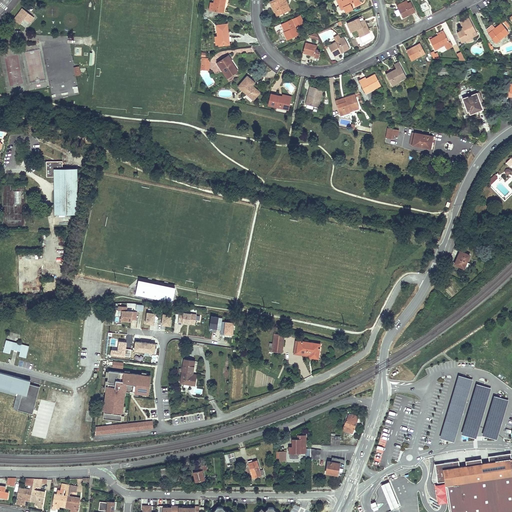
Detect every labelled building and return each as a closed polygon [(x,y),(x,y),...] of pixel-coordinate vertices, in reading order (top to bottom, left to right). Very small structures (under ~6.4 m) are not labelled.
[(212,11),(224,12),(225,8),(223,8),(224,3),(225,3),(225,0),(214,0),(214,3),(212,11)] [(290,9),(285,0),(273,0),(271,1),(277,15),(278,14),(288,10),(290,9)] [(336,0),(342,10),(345,8),(346,12),(353,9),(351,4),(353,2),(355,6),(361,3),(359,0),(336,0)] [(402,18),(415,12),(411,2),(407,4),(405,5),(403,2),(397,5),(398,8),(402,18)] [(30,24),(34,18),(23,9),(14,20),(20,24),(24,19),(30,24)] [(303,23),(300,15),(283,23),(274,27),(276,32),(285,28),(286,30),(284,31),(287,40),(299,34),(295,27),(303,23)] [(360,22),(358,18),(347,23),(351,32),(357,29),(360,36),(369,32),(365,21),(361,23),(360,22)] [(472,32),(475,30),(469,18),(460,22),(463,27),(464,30),(461,31),(457,33),(460,38),(463,37),(465,41),(465,40),(471,37),(474,36),(472,32)] [(508,32),(501,23),(495,28),(488,34),(495,42),(508,32)] [(219,45),(229,44),(227,24),(217,25),(218,36),(219,44),(219,45)] [(488,34),(495,28),(492,24),(485,30),(488,34)] [(438,35),(429,40),(435,50),(440,47),(443,52),(453,46),(450,42),(449,42),(444,32),(438,35)] [(336,42),(328,46),(334,57),(341,53),(340,50),(342,50),(343,52),(349,48),(344,38),(340,40),(336,42)] [(305,43),(303,53),(314,56),(319,57),(320,52),(318,51),(318,50),(316,49),(317,46),(305,43)] [(412,48),(406,51),(411,61),(425,53),(420,43),(416,45),(417,46),(412,48)] [(461,52),(457,54),(460,60),(465,60),(461,52)] [(217,63),(227,78),(236,72),(230,62),(232,61),(228,55),(217,63)] [(406,77),(399,62),(394,65),(396,69),(392,71),(393,72),(391,73),(390,72),(386,74),(391,84),(395,81),(396,82),(399,80),(406,77)] [(360,82),(365,93),(381,85),(375,75),(365,80),(360,82)] [(238,87),(253,99),(260,92),(252,85),(254,83),(247,76),(238,87)] [(50,86),(51,94),(64,93),(63,85),(50,86)] [(306,104),(318,107),(322,89),(311,86),(306,104)] [(474,94),(480,110),(483,109),(477,93),(474,94)] [(288,105),(290,106),(291,99),(287,98),(287,96),(282,94),(282,96),(281,98),(279,98),(279,96),(271,94),(268,105),(287,109),(288,105)] [(468,114),(480,110),(474,94),(463,98),(466,107),(468,114)] [(359,108),(355,95),(345,98),(346,101),(337,104),(340,115),(350,112),(350,111),(359,108)] [(388,128),(386,138),(393,139),(394,135),(398,136),(399,130),(388,128)] [(415,133),(413,145),(430,149),(433,136),(415,133)] [(78,214),(77,168),(63,168),(62,161),(56,161),(56,165),(52,165),(52,161),(46,161),(47,177),(54,176),(55,214),(78,214)] [(457,258),(455,264),(464,268),(470,255),(461,251),(458,258),(457,258)] [(137,286),(136,295),(172,302),(174,294),(172,293),(173,288),(141,282),(140,287),(137,286)] [(119,311),(122,311),(121,320),(132,321),(132,319),(137,320),(137,312),(127,311),(127,307),(119,306),(119,311)] [(156,313),(147,312),(146,323),(154,324),(156,313)] [(197,315),(180,312),(178,324),(182,325),(182,323),(195,325),(197,315)] [(163,314),(162,325),(170,326),(171,315),(163,314)] [(220,330),(222,318),(210,316),(208,328),(220,330)] [(225,322),(224,334),(232,335),(233,323),(225,322)] [(272,351),(282,352),(284,335),(274,334),(273,343),(272,351)] [(6,340),(3,352),(10,354),(11,349),(20,351),(19,356),(26,358),(29,346),(6,340)] [(111,350),(110,355),(130,356),(130,349),(125,349),(126,342),(118,341),(117,350),(111,350)] [(297,352),(299,342),(296,341),(294,354),(310,356),(309,357),(318,358),(318,356),(313,356),(313,355),(297,352)] [(320,344),(299,341),(299,342),(297,352),(313,355),(313,356),(318,356),(320,344)] [(156,345),(135,343),(134,353),(154,355),(156,345)] [(195,361),(184,359),(181,383),(184,383),(189,384),(195,385),(196,375),(193,374),(191,374),(192,371),(193,371),(195,361)] [(124,396),(125,395),(122,395),(123,391),(126,392),(130,392),(130,391),(135,392),(135,393),(136,393),(143,394),(143,393),(149,393),(150,384),(147,384),(148,376),(142,375),(130,373),(130,374),(125,374),(125,373),(109,371),(108,379),(108,381),(109,381),(107,392),(106,391),(105,404),(106,404),(105,410),(104,410),(103,418),(121,420),(122,415),(121,415),(122,412),(123,406),(124,396)] [(21,378),(0,372),(0,388),(17,393),(21,378)] [(17,393),(0,388),(0,391),(17,396),(13,409),(17,410),(24,383),(29,384),(30,381),(21,378),(17,393)] [(29,384),(24,383),(17,410),(32,414),(39,387),(29,384)] [(42,388),(39,387),(32,414),(34,415),(42,388)] [(352,433),(358,417),(351,414),(351,416),(349,415),(343,429),(352,433)] [(50,419),(36,416),(31,435),(45,439),(50,419)] [(153,421),(96,427),(95,434),(153,428),(153,421)] [(290,459),(298,459),(298,455),(300,453),(300,452),(306,452),(306,436),(299,436),(299,440),(293,440),(293,447),(290,447),(290,459)] [(331,445),(340,445),(340,436),(335,436),(331,436),(331,445)] [(321,450),(311,449),(311,458),(319,459),(321,450)] [(286,460),(286,452),(277,452),(277,459),(280,459),(280,460),(286,460)] [(234,453),(227,454),(229,462),(236,460),(234,453)] [(511,511),(511,455),(491,458),(492,464),(485,465),(469,466),(462,467),(461,460),(459,461),(437,463),(439,482),(447,481),(450,511),(511,511)] [(331,462),(328,461),(326,473),(338,475),(338,474),(342,474),(345,460),(332,458),(331,462)] [(250,468),(253,478),(265,474),(263,469),(261,470),(258,460),(252,462),(252,460),(248,461),(249,466),(251,465),(251,467),(250,468)] [(194,472),(196,481),(205,479),(202,470),(207,469),(206,465),(199,467),(200,470),(196,471),(194,472)] [(168,468),(161,469),(162,474),(163,477),(170,476),(168,468)] [(34,479),(24,479),(23,484),(26,484),(25,487),(30,488),(31,485),(33,486),(34,479)] [(389,482),(381,485),(391,509),(399,506),(389,482)] [(6,487),(0,485),(0,497),(7,499),(9,492),(5,491),(6,487)] [(30,489),(20,487),(19,489),(16,504),(25,505),(26,500),(30,501),(32,489),(30,489)] [(34,490),(32,489),(30,501),(36,502),(39,503),(38,506),(38,508),(42,509),(45,492),(34,490)] [(68,496),(55,493),(52,509),(56,510),(56,509),(56,506),(60,507),(65,508),(68,496)] [(77,511),(80,498),(68,496),(65,508),(71,509),(70,511),(77,511)] [(108,503),(100,502),(99,510),(107,511),(108,503)] [(107,511),(114,511),(115,504),(108,503),(107,511)]
